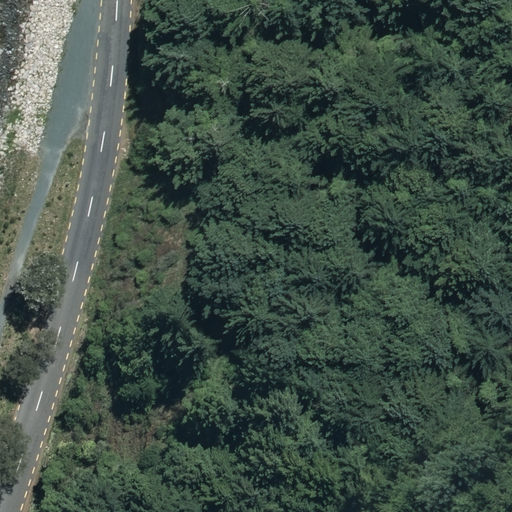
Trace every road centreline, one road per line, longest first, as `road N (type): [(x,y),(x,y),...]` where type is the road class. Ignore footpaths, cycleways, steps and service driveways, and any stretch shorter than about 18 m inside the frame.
road 1 (unclassified): [(3,511),(92,203),(117,0)]
road 2 (track): [(0,320),(111,84)]
